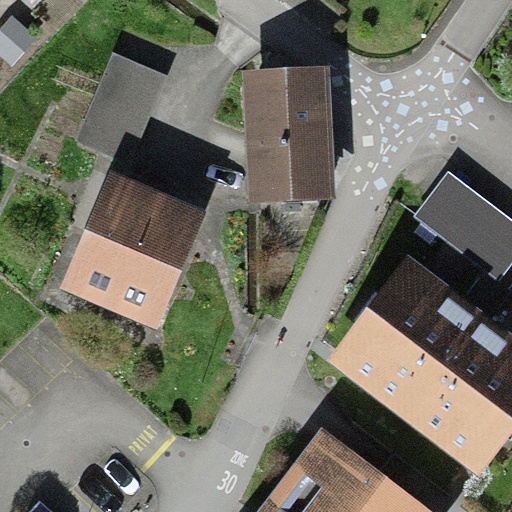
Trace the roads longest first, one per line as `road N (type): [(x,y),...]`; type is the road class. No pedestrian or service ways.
road 1 (residential): [(407,114),(265,394),(191,511)]
road 2 (residential): [(407,114),(246,0)]
road 3 (residential): [(490,0),(407,114)]
